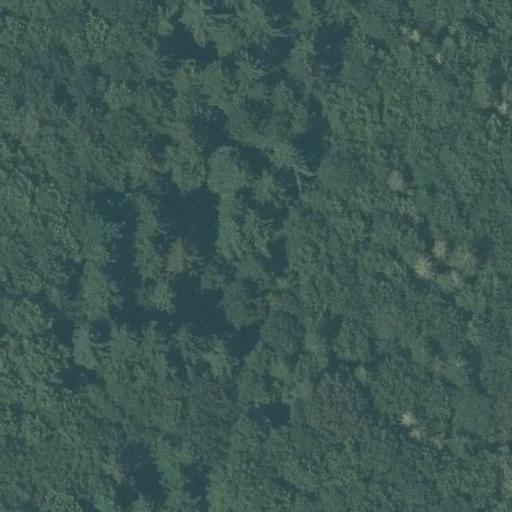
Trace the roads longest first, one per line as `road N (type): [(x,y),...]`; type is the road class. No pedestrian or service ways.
road 1 (track): [(202,511),(372,0)]
road 2 (track): [(367,28),(511,85)]
